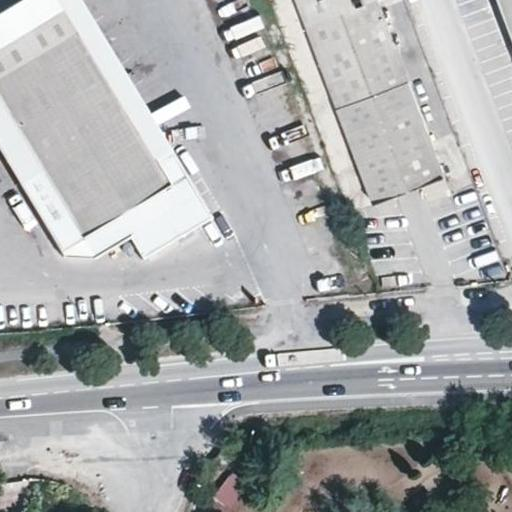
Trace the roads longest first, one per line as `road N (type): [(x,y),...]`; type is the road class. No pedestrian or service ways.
road 1 (primary): [(0,403),(378,379)]
road 2 (unknown): [(271,247),(221,121),(171,34),(136,0)]
road 3 (unknown): [(6,271),(271,247)]
road 4 (primary): [(511,358),(378,379)]
road 5 (primary): [(378,379),(511,377)]
